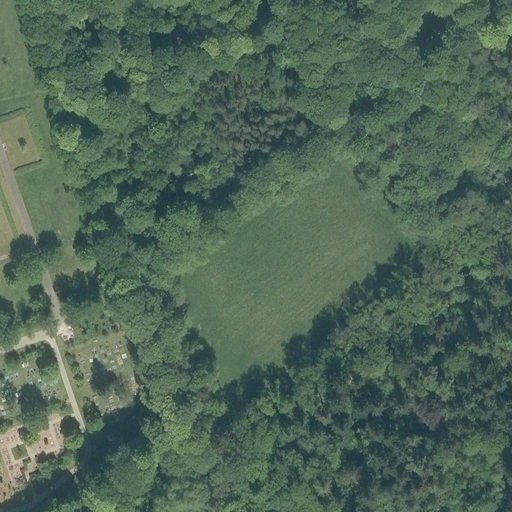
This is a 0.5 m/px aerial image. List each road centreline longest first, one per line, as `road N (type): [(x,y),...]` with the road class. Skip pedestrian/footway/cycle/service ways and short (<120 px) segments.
road 1 (track): [(38,0),(88,164),(217,445)]
road 2 (track): [(236,486),(154,472),(102,511)]
